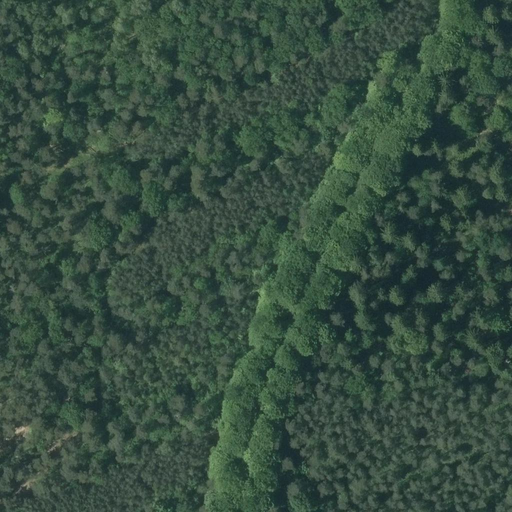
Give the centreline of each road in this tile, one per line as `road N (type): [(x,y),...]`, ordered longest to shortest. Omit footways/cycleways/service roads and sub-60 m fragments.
road 1 (track): [(444,0),(265,375),(237,511)]
road 2 (track): [(388,123),(424,120),(484,132),(511,149)]
